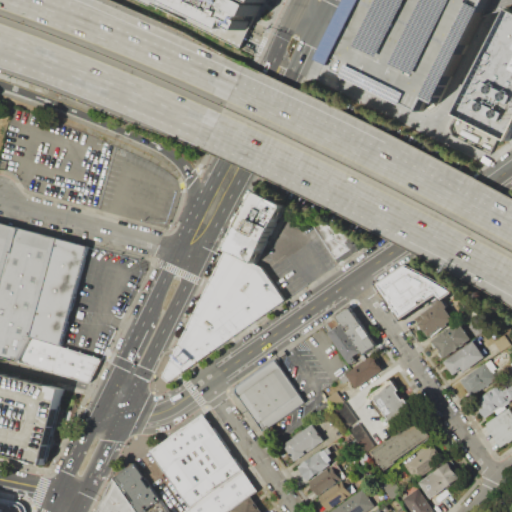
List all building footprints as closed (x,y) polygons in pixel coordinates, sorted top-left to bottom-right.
[(136,0),(255,0),(261,3),(244,37),(237,51),(136,0)] [(352,0),(488,0),(482,14),(438,101),(427,95),(420,111),(322,61),(330,44),(352,0)] [(447,131),(508,9),(511,11),(511,131),(508,140),(499,136),(491,153),(447,131)] [(253,191),(224,250),(256,266),(285,207),(253,191)] [(363,242),(337,263),(307,220),(313,216),(363,242)] [(0,221),(91,246),(65,344),(83,348),(103,354),(88,382),(0,354),(0,221)] [(224,250),(162,377),(168,383),(284,300),(263,269),(256,266),(224,250)] [(381,287),(417,262),(437,290),(402,315),(381,287)] [(428,336),(419,324),(426,319),(422,314),(433,306),(428,299),(438,293),(447,306),(444,308),(453,319),(448,323),(450,326),(444,329),(442,326),(428,336)] [(350,307),(377,345),(363,354),(347,332),(352,328),(350,324),(345,328),(337,316),(350,307)] [(478,319),(485,329),(475,335),(469,325),(478,319)] [(459,322),(471,339),(445,358),(433,341),(459,322)] [(327,333),(349,365),(357,360),(354,356),(361,352),(341,323),(327,333)] [(502,335),(508,346),(499,352),(492,341),(502,335)] [(474,340),(486,356),(465,372),(462,369),(454,375),(444,362),(474,340)] [(347,374),(374,355),(384,370),(357,388),(347,374)] [(274,360),(304,403),(264,432),(235,393),(235,390),(236,387),(274,360)] [(461,381),(488,363),(499,379),(473,397),(461,381)] [(0,373),(64,389),(45,467),(0,456),(0,373)] [(474,402),(509,377),(511,381),(511,398),(485,418),(474,402)] [(370,394),(391,424),(414,408),(393,378),(370,394)] [(327,399),(363,452),(375,444),(338,391),(327,399)] [(511,441),(501,449),(487,429),(490,427),(488,423),(510,407),(511,409),(511,441)] [(149,453),(189,508),(242,471),(202,415),(149,453)] [(370,452),(384,473),(398,464),(396,461),(431,438),(419,419),(370,452)] [(313,423),(324,439),(293,462),(282,446),(313,423)] [(299,467),(330,444),(335,451),(332,453),(335,457),(328,462),(329,464),(308,479),(299,467)] [(434,445),(445,459),(418,479),(408,465),(434,445)] [(448,462),(460,478),(432,498),(420,482),(448,462)] [(309,481),(318,496),(346,477),(337,463),(309,481)] [(134,511),(142,511),(159,500),(134,465),(112,480),(134,511)] [(242,471),(257,492),(228,511),(183,511),(189,508),(242,471)] [(320,497),(329,510),(357,491),(348,478),(320,497)] [(134,511),(112,480),(96,511),(134,511)] [(331,511),(368,511),(377,506),(364,488),(331,511)] [(411,511),(402,499),(416,488),(432,511),(411,511)] [(262,511),(232,511),(253,498),(262,511)] [(0,511),(0,499),(12,502),(18,504),(24,508),(24,511),(0,511)]
